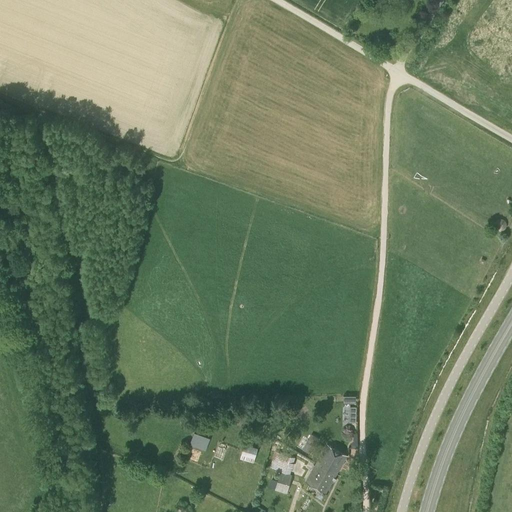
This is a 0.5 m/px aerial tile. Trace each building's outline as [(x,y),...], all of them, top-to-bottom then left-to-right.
[(206,450),(211,437),(195,431),(190,444),(206,450)] [(304,435),(297,446),(312,454),(318,443),(316,442),(319,438),(312,434),(309,438),(304,435)] [(253,462),(258,447),(245,443),(240,459),(253,462)] [(317,462),(337,473),(347,455),(327,444),(317,462)] [(290,473),(295,457),(275,451),(270,467),(290,473)] [(326,493),(337,473),(317,462),(306,481),(326,493)] [(287,493),(292,475),(280,471),(275,490),(287,493)]
